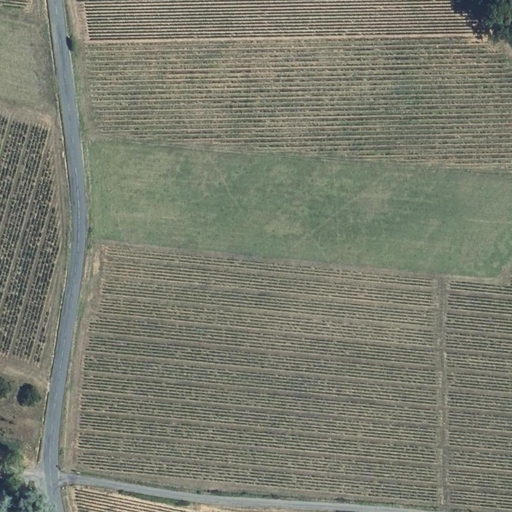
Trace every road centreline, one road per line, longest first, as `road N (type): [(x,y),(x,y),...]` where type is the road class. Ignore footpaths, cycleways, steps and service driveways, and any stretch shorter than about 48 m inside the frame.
road 1 (tertiary): [(55,0),(79,237),(51,480)]
road 2 (unclassified): [(51,480),(391,511)]
